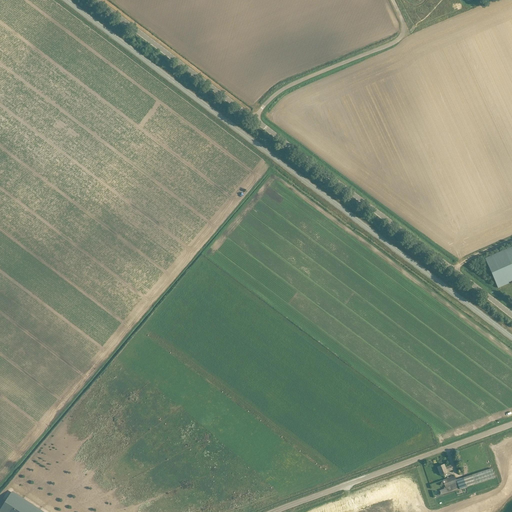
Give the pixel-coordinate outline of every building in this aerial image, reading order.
[(450,123),(444,126),(448,134),(454,131),(450,123)] [(511,246),(485,258),(498,288),(511,281),(511,246)] [(444,465),(437,467),(440,475),(447,472),(452,470),(451,465),(445,468),(444,465)] [(443,480),(446,488),(440,491),(441,495),(447,493),(459,488),(459,489),(494,478),(492,469),(456,480),(454,476),(443,480)] [(42,511),(10,491),(0,505),(0,511),(42,511)]
